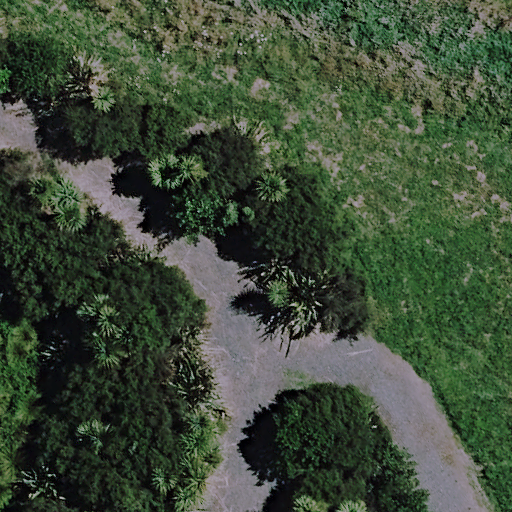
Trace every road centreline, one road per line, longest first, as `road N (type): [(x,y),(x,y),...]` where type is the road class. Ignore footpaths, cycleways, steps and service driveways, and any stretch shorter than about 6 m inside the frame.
road 1 (track): [(457,511),(381,411),(305,354),(233,324),(155,220),(85,158),(0,133)]
road 2 (track): [(225,511),(233,324)]
